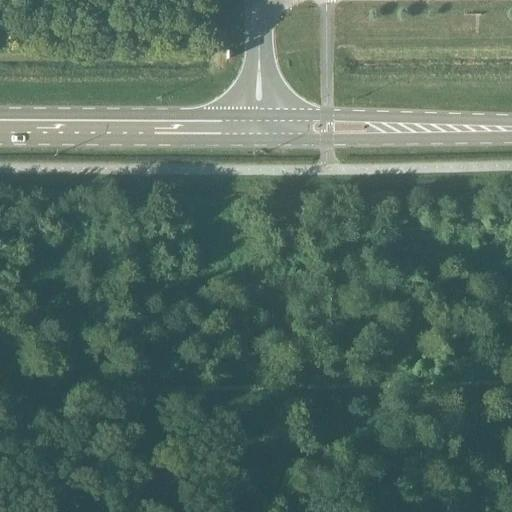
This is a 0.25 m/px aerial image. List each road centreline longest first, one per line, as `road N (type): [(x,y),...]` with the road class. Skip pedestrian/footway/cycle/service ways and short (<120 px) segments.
road 1 (primary): [(511,121),(280,115),(257,128)]
road 2 (primary): [(0,126),(257,128)]
road 3 (primary): [(257,128),(279,139),(511,137)]
road 4 (unclassified): [(257,128),(257,0)]
